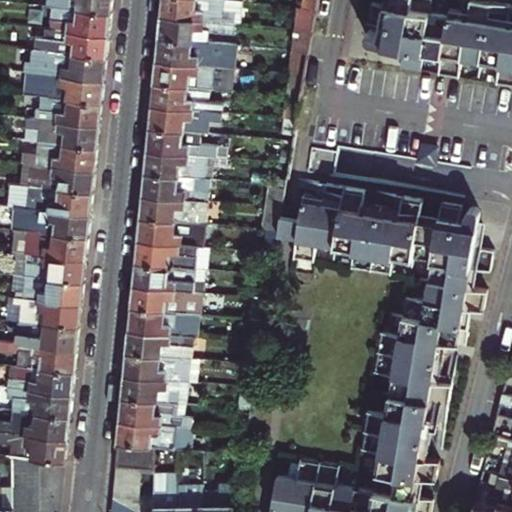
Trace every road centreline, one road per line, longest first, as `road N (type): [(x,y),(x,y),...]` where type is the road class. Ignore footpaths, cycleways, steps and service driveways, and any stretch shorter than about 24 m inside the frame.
road 1 (residential): [(87,511),(139,0)]
road 2 (residential): [(340,0),(324,101),(511,132)]
road 3 (residential): [(511,284),(454,511)]
